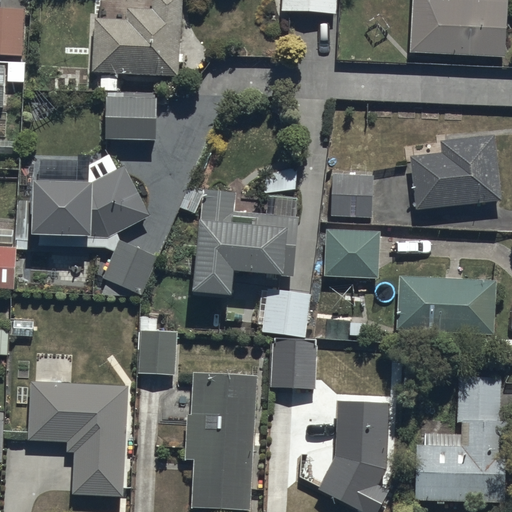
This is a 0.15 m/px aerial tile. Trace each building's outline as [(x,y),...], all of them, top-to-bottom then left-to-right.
[(183,4),(182,0),(153,0),(153,11),(129,10),(128,20),(95,19),(93,74),(102,74),(102,93),(117,93),(118,76),(180,78),(183,4)] [(338,0),(282,0),(282,17),(337,19),(338,0)] [(504,57),(507,0),(410,0),(407,51),(504,57)] [(25,7),(0,5),(0,53),(23,54),(25,7)] [(24,64),(0,63),(0,106),(3,106),(4,79),(24,80),(24,64)] [(156,139),(156,96),(105,95),(105,138),(156,139)] [(501,197),(493,134),(408,145),(416,209),(501,197)] [(140,295),(159,255),(120,239),(117,232),(151,215),(125,164),(119,167),(111,151),(78,169),(83,178),(32,177),(31,200),(17,200),(16,229),(16,248),(26,249),(28,231),(37,231),(37,244),(102,245),(115,251),(103,277),(140,295)] [(296,190),(296,169),(264,169),(264,190),(296,190)] [(371,217),(372,174),(332,172),(331,216),(371,217)] [(293,264),(297,215),(233,208),(234,190),(202,188),(188,183),(180,207),(197,213),(191,289),(231,292),(233,266),(280,270),(281,264),(293,264)] [(16,248),(16,229),(0,227),(0,288),(14,289),(16,248)] [(378,278),(380,229),(324,227),(322,275),(378,278)] [(398,274),(398,275),(395,329),(495,334),(498,279),(398,274)] [(304,337),(310,291),(260,284),(255,324),(263,325),(262,331),(304,337)] [(175,375),(177,330),(157,329),(158,319),(140,318),(137,373),(175,375)] [(314,387),(315,344),(315,337),(304,337),(270,336),(269,386),(314,387)] [(251,507),(255,372),(191,370),(189,413),(187,413),(185,457),(192,457),(190,505),(251,507)] [(499,447),(499,379),(499,375),(456,375),(456,421),(460,421),(460,430),(412,430),(412,500),(503,500),(503,447),(499,447)] [(128,384),(30,379),(28,438),(67,440),(67,451),(74,451),(73,493),(123,496),(128,384)] [(385,465),(388,399),(336,399),(335,454),(318,484),(368,511),(375,511),(388,489),(376,482),(385,465)]
